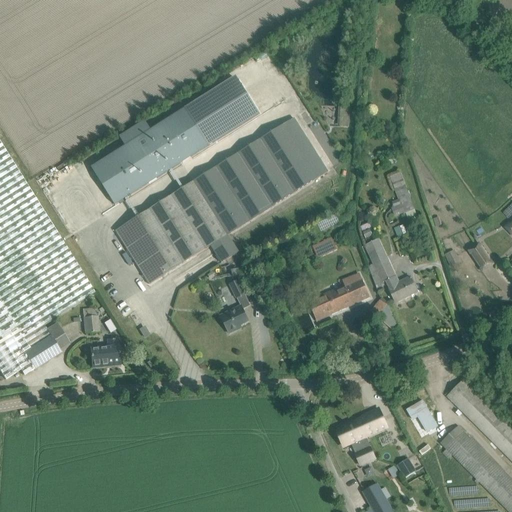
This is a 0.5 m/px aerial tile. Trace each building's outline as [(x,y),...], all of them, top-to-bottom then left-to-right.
[(340,108),(340,126),(348,127),(349,108),(340,108)] [(92,168),(115,206),(209,147),(185,109),(92,168)] [(116,232),(150,285),(211,247),(222,263),(239,253),(228,236),(328,172),(295,119),(116,232)] [(0,370),(6,379),(19,371),(23,377),(62,353),(60,350),(70,344),(57,323),(47,330),(45,326),(96,293),(0,141),(0,370)] [(392,202),(394,209),(401,206),(404,214),(406,214),(415,210),(401,173),(390,177),(398,200),(392,202)] [(511,204),(503,213),(509,218),(511,214),(511,204)] [(318,222),(321,230),(340,223),(337,215),(318,222)] [(373,236),(370,230),(363,233),(366,239),(373,236)] [(384,289),(382,284),(387,281),(389,288),(391,294),(396,303),(417,292),(413,283),(410,277),(399,283),(396,276),(385,253),(379,240),(364,246),(373,264),(371,265),(369,260),(367,261),(378,292),(384,289)] [(337,250),(333,242),(314,250),(318,259),(337,250)] [(469,251),(483,272),(494,264),(479,244),(469,251)] [(455,250),(445,254),(450,265),(459,261),(455,250)] [(360,274),(344,281),(346,287),(310,302),(314,312),(318,321),(370,298),(366,289),(360,274)] [(284,285),(290,296),(302,289),(296,278),(284,285)] [(230,285),(237,299),(246,294),(239,280),(230,285)] [(377,306),(384,310),(388,304),(380,300),(377,306)] [(249,322),(243,310),(242,308),(221,317),(229,334),(238,330),(241,328),(240,326),(249,322)] [(95,309),(83,310),(86,334),(99,332),(97,316),(96,316),(95,309)] [(111,319),(105,323),(111,333),(117,330),(111,319)] [(145,338),(150,335),(145,327),(140,330),(145,338)] [(119,347),(117,347),(117,339),(108,340),(109,348),(90,350),(92,368),(120,365),(119,347)] [(511,427),(471,387),(464,380),(447,397),(511,461),(511,427)] [(437,397),(408,404),(412,422),(424,419),(422,413),(440,408),(437,397)] [(359,420),(366,437),(388,428),(385,422),(383,422),(381,417),(383,417),(380,411),(359,420)] [(376,459),(366,437),(359,420),(358,421),(358,422),(354,424),(354,422),(338,430),(345,446),(358,441),(362,451),(356,454),(360,466),(376,459)] [(474,482),(477,485),(479,483),(507,511),(511,511),(511,479),(459,426),(440,444),(446,450),(442,454),(448,459),(452,456),(476,480),(474,482)] [(416,471),(409,459),(397,466),(405,478),(416,471)] [(396,466),(389,469),(394,478),(400,475),(396,466)] [(394,511),(378,484),(363,492),(374,511),(394,511)]
